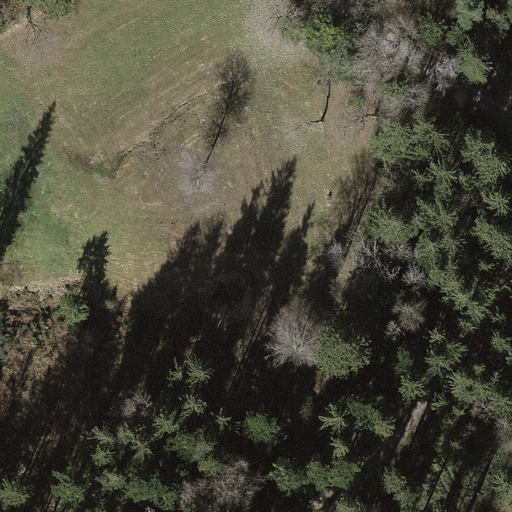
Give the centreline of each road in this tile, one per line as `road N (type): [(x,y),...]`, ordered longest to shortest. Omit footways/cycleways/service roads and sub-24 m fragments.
road 1 (track): [(511,265),(447,374),(338,511)]
road 2 (track): [(339,0),(376,35),(511,119)]
road 3 (track): [(468,0),(511,117)]
